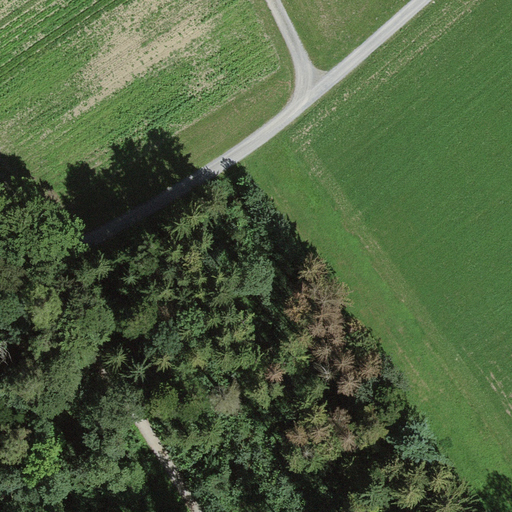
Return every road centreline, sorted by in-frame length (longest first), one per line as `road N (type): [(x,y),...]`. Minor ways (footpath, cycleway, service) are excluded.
road 1 (track): [(420,0),(318,92),(63,276),(0,307)]
road 2 (track): [(0,192),(33,224),(206,511)]
